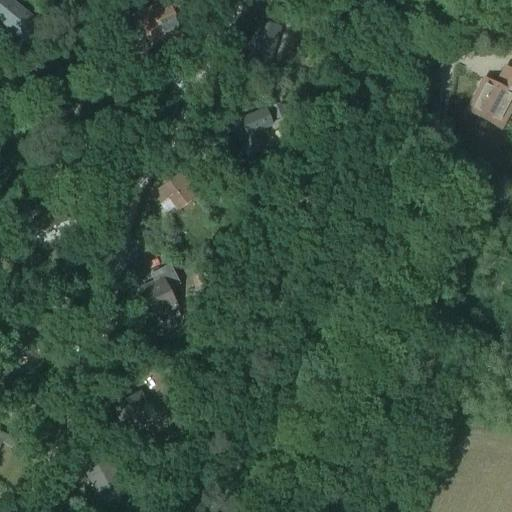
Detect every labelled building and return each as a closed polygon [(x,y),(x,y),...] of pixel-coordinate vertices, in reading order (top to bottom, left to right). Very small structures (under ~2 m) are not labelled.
[(39,25),(8,0),(0,0),(0,22),(25,43),(39,25)] [(170,1),(138,14),(150,45),(167,38),(173,52),(189,46),(170,1)] [(253,48),(249,63),(269,68),(279,28),(259,23),(253,48)] [(127,37),(117,41),(121,51),(131,46),(127,37)] [(48,110),(70,115),(75,88),(74,87),(77,72),(59,68),(55,86),(53,85),(48,110)] [(499,128),(511,104),(511,73),(505,70),(496,88),(485,82),(469,112),(499,128)] [(280,103),(271,107),(276,118),(285,115),(280,103)] [(260,151),(252,132),(268,126),(262,111),(229,125),(235,139),(237,139),(245,157),(260,151)] [(179,174),(150,198),(158,207),(167,199),(174,208),(173,208),(177,213),(196,197),(189,189),(191,187),(179,174)] [(91,188),(77,193),(79,200),(94,195),(91,188)] [(74,217),(69,201),(58,205),(57,203),(24,215),(31,234),(64,222),(63,220),(74,217)] [(153,282),(139,289),(155,321),(178,309),(159,271),(150,275),(153,282)] [(25,318),(1,322),(7,359),(27,356),(24,340),(28,339),(25,318)] [(123,332),(115,336),(120,347),(128,343),(123,332)] [(139,392),(112,410),(129,436),(150,423),(142,410),(148,406),(139,392)] [(37,406),(31,416),(40,421),(46,411),(37,406)] [(109,412),(103,415),(111,428),(116,424),(109,412)] [(12,449),(16,440),(0,432),(0,443),(12,449)] [(106,455),(82,468),(97,496),(121,483),(106,455)]
